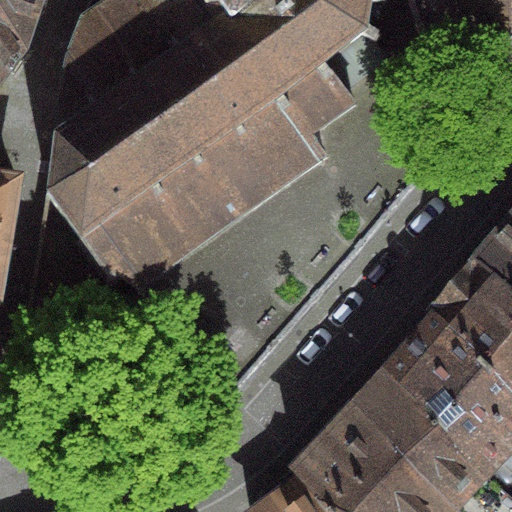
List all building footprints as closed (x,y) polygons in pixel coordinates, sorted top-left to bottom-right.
[(0,0),(0,82),(2,80),(0,78),(0,77),(23,46),(37,0),(0,0)] [(111,0),(82,19),(65,67),(59,94),(55,126),(46,194),(79,238),(106,274),(106,288),(117,289),(117,282),(136,288),(137,295),(143,294),(143,288),(325,159),(311,136),(355,105),(345,91),(370,72),(364,64),(381,54),(376,45),(381,36),(368,29),(371,4),(388,2),(387,0),(111,0)] [(511,0),(446,0),(491,38),(511,13),(511,0)] [(0,257),(12,188),(15,188),(16,177),(6,176),(5,180),(0,179),(0,257)] [(477,264),(511,298),(511,223),(502,236),(477,264)] [(433,318),(511,399),(511,298),(477,264),(445,303),(433,318)] [(481,476),(511,502),(511,399),(433,318),(408,346),(389,369),(481,476)] [(452,509),(455,511),(511,511),(511,502),(481,476),(389,369),(373,387),(357,404),(451,510),(452,509)] [(455,511),(452,509),(451,510),(357,404),(317,447),(301,465),(298,463),(294,467),(332,511),(455,511)] [(332,511),(294,467),(290,471),(292,473),(261,495),(272,508),(266,511),(332,511)]
